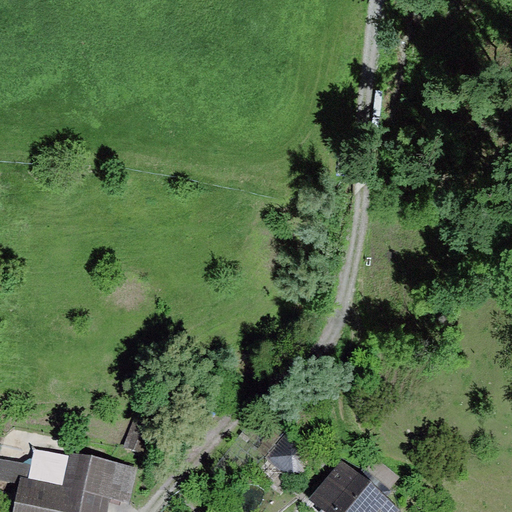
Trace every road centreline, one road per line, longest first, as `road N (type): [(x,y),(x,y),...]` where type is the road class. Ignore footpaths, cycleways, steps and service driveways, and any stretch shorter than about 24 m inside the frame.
road 1 (track): [(381,0),(355,297),(306,373),(223,435),(153,511)]
road 2 (track): [(381,444),(346,430),(339,408),(339,380),(360,337),(347,312)]
